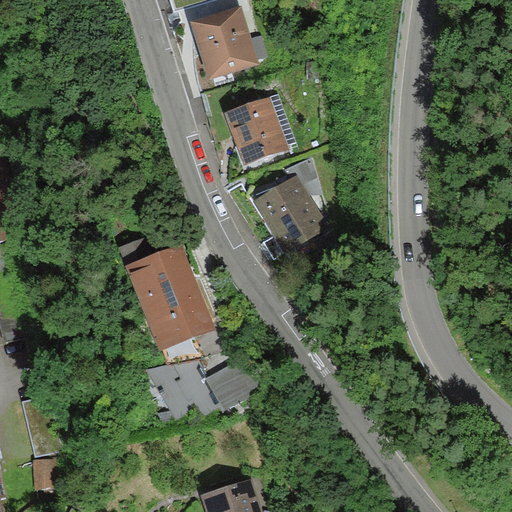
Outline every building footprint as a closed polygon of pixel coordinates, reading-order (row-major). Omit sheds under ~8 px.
[(239,7),(196,19),(211,73),(254,60),(239,7)] [(236,100),(230,78),(200,85),(205,108),(236,100)] [(264,94),(227,107),(246,158),(283,144),(264,94)] [(290,173),(255,194),(275,228),(262,236),(274,255),(322,227),(290,173)] [(5,181),(0,181),(0,235),(17,232),(5,181)] [(0,239),(0,320),(4,337),(31,331),(24,297),(13,299),(0,239)] [(143,242),(120,252),(161,353),(192,337),(213,327),(180,254),(152,264),(143,242)] [(198,359),(192,337),(161,353),(167,366),(198,359)] [(167,366),(147,371),(177,422),(201,411),(205,420),(226,405),(231,413),(251,398),(237,366),(230,352),(198,359),(167,366)] [(254,358),(237,366),(251,398),(271,387),(254,358)] [(51,396),(23,402),(36,459),(64,452),(51,396)] [(261,511),(249,474),(202,489),(209,511),(261,511)]
